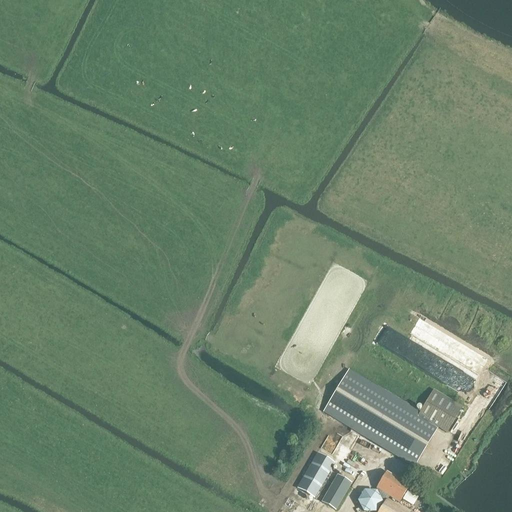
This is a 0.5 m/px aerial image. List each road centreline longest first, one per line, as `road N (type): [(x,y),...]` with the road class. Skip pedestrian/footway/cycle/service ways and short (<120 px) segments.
road 1 (track): [(295,511),(274,501),(234,433),(180,366),(260,174)]
road 2 (track): [(0,88),(189,207),(218,254),(222,277)]
